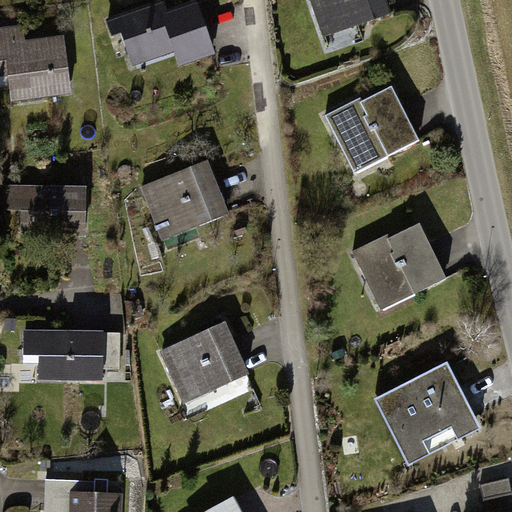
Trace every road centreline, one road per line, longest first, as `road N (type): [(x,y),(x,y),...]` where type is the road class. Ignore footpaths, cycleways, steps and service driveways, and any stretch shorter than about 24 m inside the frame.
road 1 (residential): [(317,511),(255,0)]
road 2 (tertiary): [(511,284),(448,0)]
